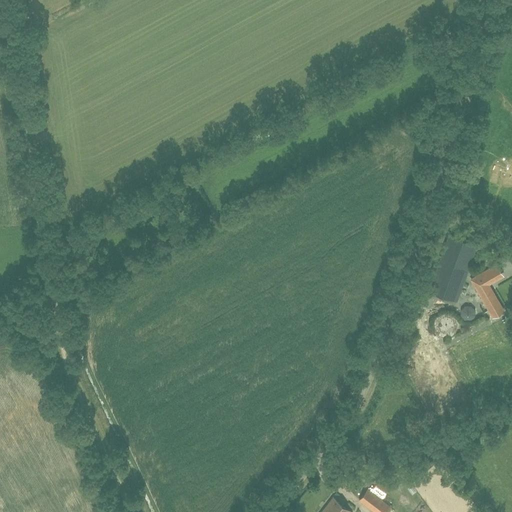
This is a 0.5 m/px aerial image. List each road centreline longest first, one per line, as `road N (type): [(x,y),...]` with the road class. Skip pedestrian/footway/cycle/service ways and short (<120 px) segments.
road 1 (unclassified): [(273,511),(340,431),(370,378),(472,83),(485,0)]
road 2 (track): [(131,511),(61,356),(0,0)]
